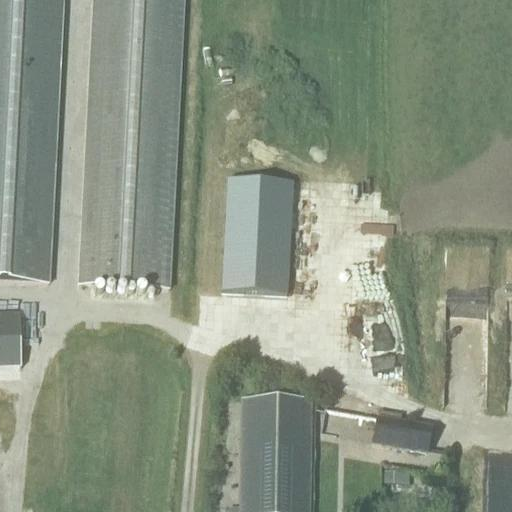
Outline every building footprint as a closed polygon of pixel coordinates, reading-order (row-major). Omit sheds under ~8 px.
[(74,181),(80,0),(0,0),(0,21),(0,288),(43,291),(47,180),(74,181)] [(164,297),(171,0),(118,0),(111,296),(164,297)] [(226,183),(220,295),(286,299),(293,187),(226,183)] [(476,306),(475,265),(449,265),(449,307),(476,306)] [(511,290),(503,290),(502,328),(511,328),(511,290)] [(0,374),(20,373),(18,319),(0,319),(0,374)] [(67,347),(62,507),(94,508),(99,348),(67,347)] [(309,511),(311,404),(243,403),(241,511),(309,511)] [(331,418),(331,439),(370,440),(371,420),(331,418)] [(377,421),(372,446),(426,456),(431,431),(377,421)] [(384,476),(383,488),(401,488),(402,476),(384,476)]
